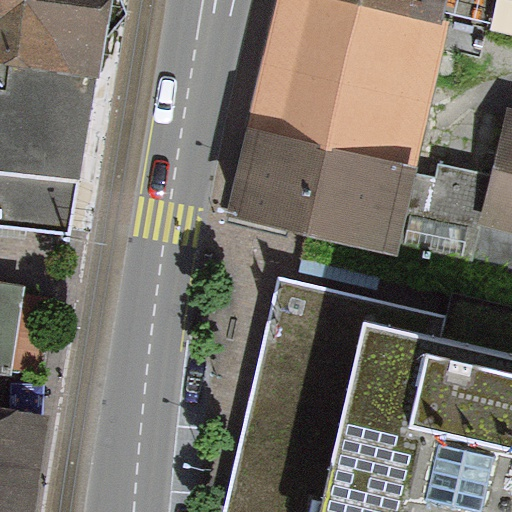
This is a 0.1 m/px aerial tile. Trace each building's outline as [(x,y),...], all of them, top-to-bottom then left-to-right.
[(105,0),(0,0),(0,60),(93,73),(105,0)] [(319,0),(288,0),(256,140),(399,172),(431,25),(319,0)] [(319,0),(431,25),(436,0),(319,0)] [(511,0),(502,0),(497,26),(511,29),(511,0)] [(0,223),(72,233),(93,73),(0,60),(0,223)] [(399,172),(256,140),(236,220),(382,254),(399,172)] [(511,230),(511,150),(494,226),(511,230)] [(445,321),(288,285),(253,438),(250,451),(235,511),(511,511),(511,312),(451,298),(445,321)] [(29,292),(0,288),(0,375),(20,377),(29,292)] [(0,511),(26,511),(38,421),(0,415),(0,511)]
